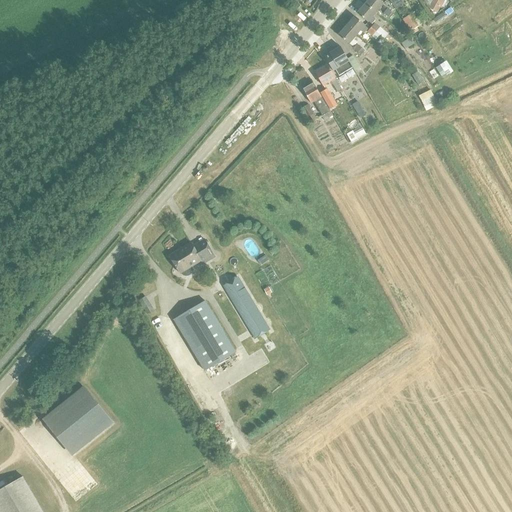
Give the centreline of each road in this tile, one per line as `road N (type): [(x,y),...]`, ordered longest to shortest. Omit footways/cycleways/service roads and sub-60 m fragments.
road 1 (tertiary): [(0,390),(333,0)]
road 2 (track): [(0,229),(252,0)]
road 3 (track): [(0,86),(187,0)]
